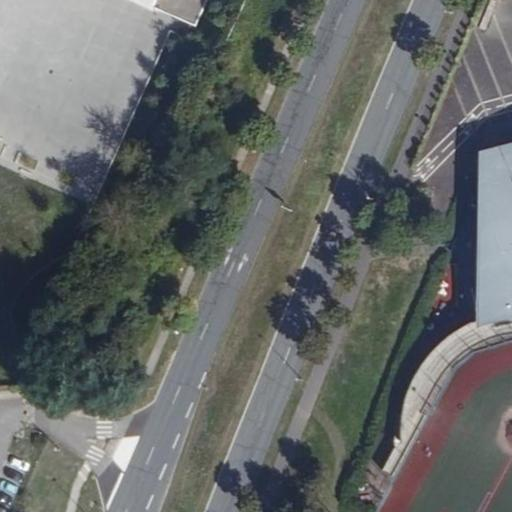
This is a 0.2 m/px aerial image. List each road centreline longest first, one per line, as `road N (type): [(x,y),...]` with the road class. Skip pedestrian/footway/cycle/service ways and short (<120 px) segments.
road 1 (secondary): [(345,0),(126,511)]
road 2 (secondary): [(229,511),(434,0)]
